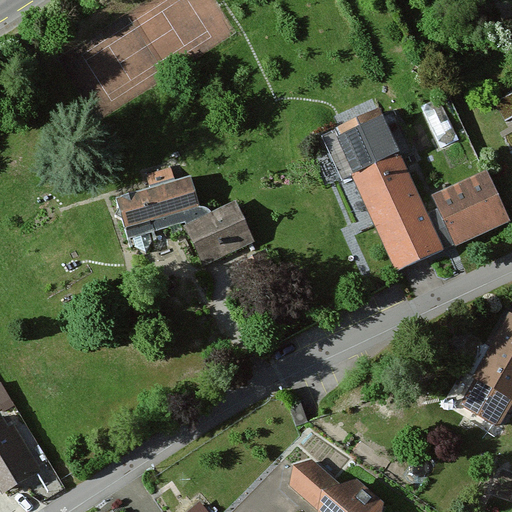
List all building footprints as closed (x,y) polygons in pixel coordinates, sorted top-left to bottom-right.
[(511,90),(496,96),(503,113),(511,109),(511,90)] [(417,211),(375,115),(329,135),(391,276),(437,256),(450,252),(506,227),(484,177),(428,202),(430,207),(417,211)] [(195,220),(184,182),(166,187),(162,173),(141,179),(145,192),(112,202),(122,240),(176,225),(180,232),(199,271),(251,246),(232,207),(195,220)] [(511,401),(511,322),(507,320),(456,408),(495,431),(511,401)] [(5,432),(0,424),(0,496),(36,475),(9,429),(5,432)] [(307,467),(288,469),(286,490),(315,511),(314,511),(379,511),(380,506),(350,485),(336,488),(307,467)]
